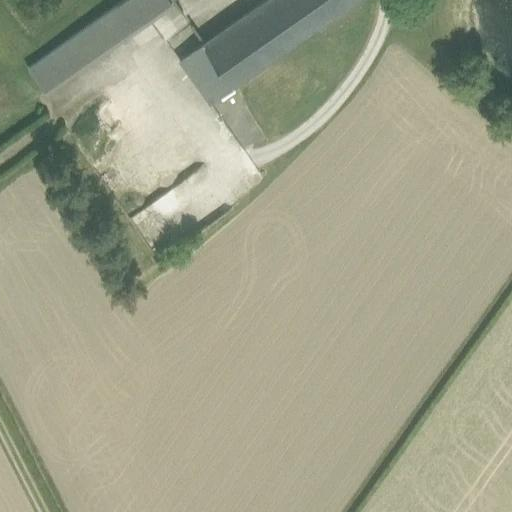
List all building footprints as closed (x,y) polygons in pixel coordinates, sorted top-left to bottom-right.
[(44,90),(173,0),(127,0),(29,68),(44,90)] [(270,0),(206,46),(234,87),(356,0),(270,0)] [(169,43),(212,102),(234,87),(206,46),(192,27),(169,43)] [(313,41),(306,43),(301,47),(297,52),(295,58),(294,65),(296,71),(298,77),(303,82),(308,85),(314,87),(321,88),(327,86),(333,83),(337,78),(341,72),(342,66),(342,60),(340,53),(336,48),(331,44),(325,41),(319,40),(313,41)] [(269,71),(263,73),(258,77),(254,82),(252,88),(251,95),(252,101),(255,107),(260,112),(265,115),(271,117),(278,118),(284,116),(290,113),(294,108),(297,102),(299,96),(299,90),(297,83),(293,78),(288,74),(282,71),(276,70),(269,71)]
